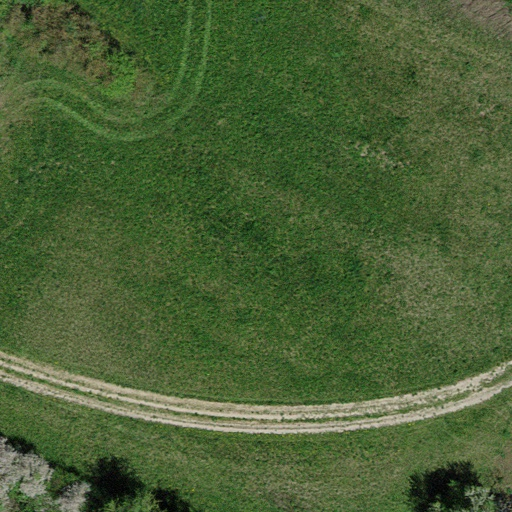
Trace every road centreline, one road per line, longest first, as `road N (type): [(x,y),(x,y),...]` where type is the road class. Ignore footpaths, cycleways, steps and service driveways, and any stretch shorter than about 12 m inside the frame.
road 1 (track): [(0,411),(128,471),(279,511)]
road 2 (track): [(333,511),(456,474),(511,434)]
